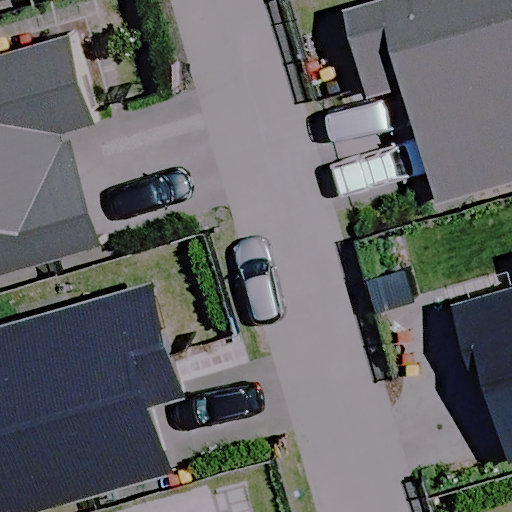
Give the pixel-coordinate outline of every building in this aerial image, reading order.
[(511,0),(367,0),(391,78),(430,67),(464,184),(511,170),(511,0)] [(113,108),(88,23),(0,48),(0,265),(117,232),(84,117),(113,108)] [(203,379),(170,267),(0,316),(0,511),(6,511),(197,457),(176,386),(203,379)] [(511,282),(477,292),(498,365),(511,360),(511,282)] [(268,511),(261,488),(178,511),(268,511)]
